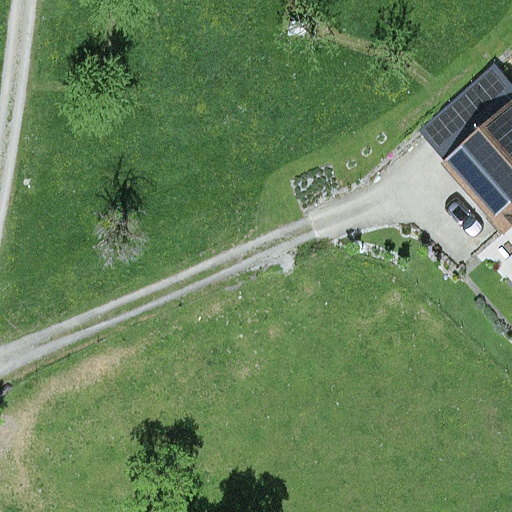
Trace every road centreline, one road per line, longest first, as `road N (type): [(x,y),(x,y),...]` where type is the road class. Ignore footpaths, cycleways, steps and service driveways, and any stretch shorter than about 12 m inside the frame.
road 1 (track): [(0,363),(398,193)]
road 2 (track): [(0,215),(27,0)]
